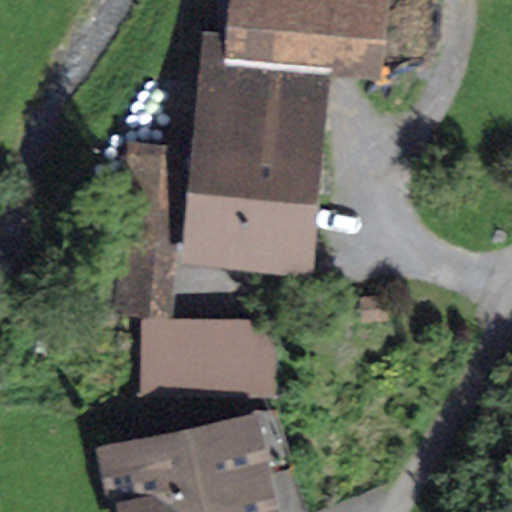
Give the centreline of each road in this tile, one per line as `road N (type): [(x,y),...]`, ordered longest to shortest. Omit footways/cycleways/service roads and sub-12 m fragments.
road 1 (track): [(511,281),(390,269),(377,168),(440,65),(458,0)]
road 2 (residential): [(511,305),(389,511)]
